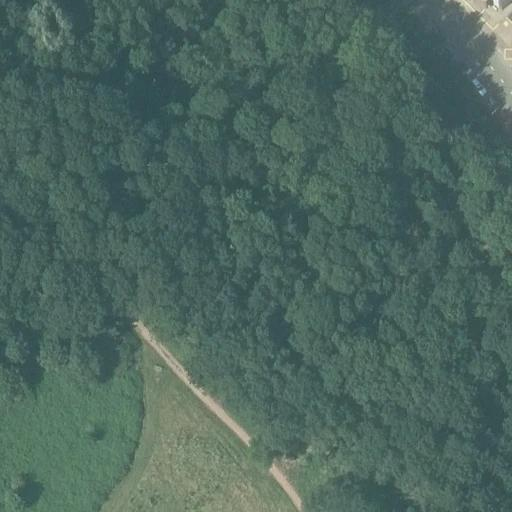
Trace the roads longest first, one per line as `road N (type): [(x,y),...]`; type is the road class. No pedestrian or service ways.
road 1 (track): [(156,25),(471,227),(511,293)]
road 2 (track): [(0,182),(280,475),(302,511)]
road 3 (track): [(2,184),(156,25),(148,0)]
road 4 (unclassified): [(511,112),(418,0)]
